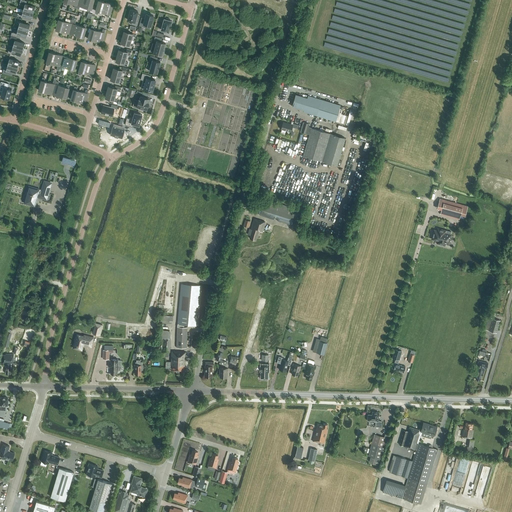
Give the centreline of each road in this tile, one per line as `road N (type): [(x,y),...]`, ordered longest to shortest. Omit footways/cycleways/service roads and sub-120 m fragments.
road 1 (unclassified): [(192,392),(305,0)]
road 2 (secondary): [(511,400),(192,392)]
road 3 (unclassified): [(112,157),(92,195),(59,306),(44,387)]
road 4 (unclassified): [(191,8),(159,118),(112,157)]
road 5 (secondary): [(192,392),(44,387)]
road 6 (unclassified): [(165,473),(31,433)]
road 7 (residential): [(46,0),(12,120)]
